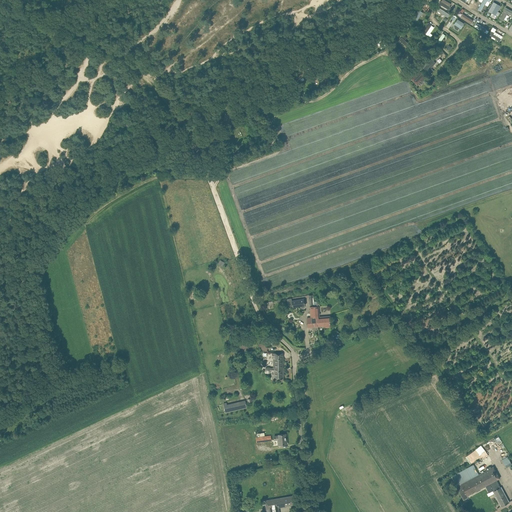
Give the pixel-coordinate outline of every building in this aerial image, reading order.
[(444,0),(441,0),(441,1),(439,4),(449,10),(450,7),(449,6),(451,4),(444,0)] [(490,0),(482,0),(478,9),(481,11),(487,1),(490,2),(490,0)] [(489,11),(495,15),(500,6),(493,2),(489,11)] [(511,15),(511,11),(506,8),(500,19),(503,21),(507,13),(511,16),(511,15)] [(472,25),(475,21),(464,13),(461,17),(472,25)] [(457,19),(454,24),(461,29),(464,24),(457,19)] [(422,30),(428,35),(435,27),(429,23),(422,30)] [(477,23),(475,27),(484,33),(486,29),(477,23)] [(434,38),(440,44),(446,36),(440,31),(434,38)] [(494,33),(492,32),(489,35),(499,41),(501,39),(493,34),(494,33)] [(398,42),(405,49),(409,44),(402,38),(399,40),(400,40),(398,42)] [(511,47),(511,42),(505,39),(503,43),(511,47)] [(349,48),(341,53),(346,61),(354,57),(349,48)] [(431,59),(423,68),(430,74),(433,71),(430,68),(435,63),(431,59)] [(296,74),(299,79),(306,76),(303,70),(296,74)] [(411,79),(417,85),(425,77),(419,71),(411,79)] [(224,118),(224,119),(222,121),(226,125),(231,121),(230,119),(233,117),(232,117),(233,115),(230,112),(232,110),(230,107),(228,109),(227,110),(228,111),(227,112),(226,111),(223,114),(225,117),(224,118)] [(344,304),(350,302),(347,295),(341,297),(344,304)] [(305,306),(304,299),(292,301),(293,308),(305,306)] [(324,326),(324,327),(330,327),(330,324),(330,322),(329,316),(319,317),(319,307),(318,307),(318,301),(314,301),(314,307),(310,308),(310,313),(311,318),(307,318),(308,328),(320,326),(324,326)] [(269,374),(270,373),(271,372),(272,372),(272,379),(284,379),(284,370),(283,370),(283,353),(272,353),(272,359),(273,359),(273,368),(270,368),(270,367),(269,367),(267,367),(266,367),(265,368),(265,369),(265,370),(265,371),(265,372),(266,373),(267,374),(269,374)] [(227,405),(223,406),(225,412),(246,407),(245,400),(227,405)] [(278,436),(274,436),(274,440),(278,440),(278,445),(287,444),(286,434),(278,435),(278,436)] [(477,448),(464,456),(469,464),(479,458),(481,461),(488,456),(484,450),(480,453),(477,448)] [(502,460),(506,467),(511,465),(508,457),(502,460)] [(479,475),(456,487),(463,500),(468,498),(467,497),(485,487),(489,493),(492,491),(500,506),(509,502),(501,487),(500,487),(496,481),(500,479),(493,466),(479,475)] [(288,497),(264,501),(266,510),(268,510),(268,511),(279,511),(278,508),(295,505),(293,496),(288,497)]
